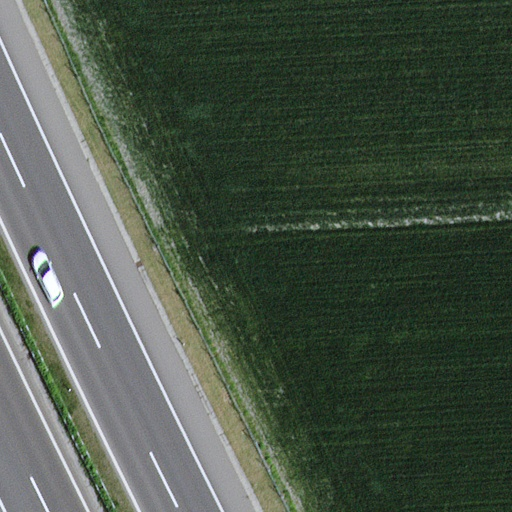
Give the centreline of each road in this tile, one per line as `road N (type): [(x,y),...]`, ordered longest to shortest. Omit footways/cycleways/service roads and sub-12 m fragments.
road 1 (motorway): [(190,511),(0,122)]
road 2 (motorway): [(0,404),(53,511)]
